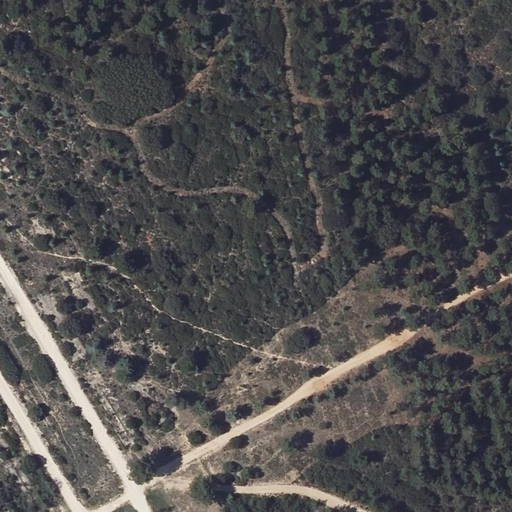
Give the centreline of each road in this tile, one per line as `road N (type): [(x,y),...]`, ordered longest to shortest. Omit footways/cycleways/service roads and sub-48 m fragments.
road 1 (track): [(511,276),(344,366),(103,511)]
road 2 (track): [(0,268),(145,511)]
road 3 (track): [(354,511),(300,488),(164,474)]
road 4 (track): [(0,379),(78,511)]
